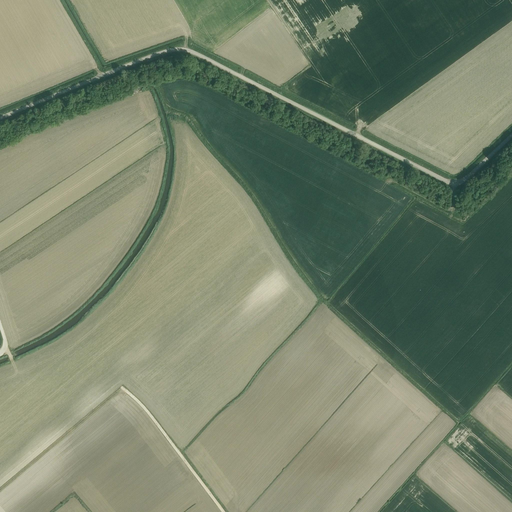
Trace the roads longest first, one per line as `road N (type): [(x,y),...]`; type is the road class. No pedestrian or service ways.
road 1 (unclassified): [(511,135),(454,183),(175,48),(0,118)]
road 2 (track): [(454,183),(453,203),(446,204),(183,69)]
road 3 (track): [(223,511),(121,386)]
